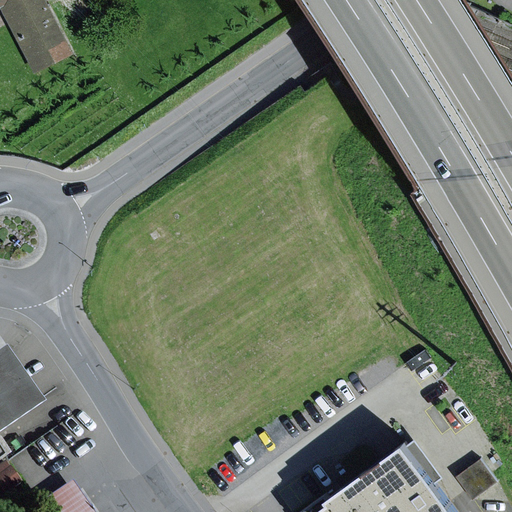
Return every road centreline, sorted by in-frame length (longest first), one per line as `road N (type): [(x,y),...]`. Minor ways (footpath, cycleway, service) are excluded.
road 1 (tertiary): [(377,0),(109,186),(54,212)]
road 2 (motorway): [(344,0),(511,276)]
road 3 (tertiary): [(37,282),(187,511)]
road 4 (motorway): [(511,155),(417,0)]
